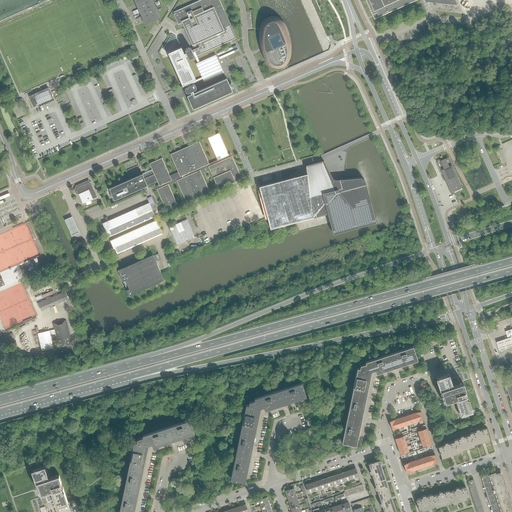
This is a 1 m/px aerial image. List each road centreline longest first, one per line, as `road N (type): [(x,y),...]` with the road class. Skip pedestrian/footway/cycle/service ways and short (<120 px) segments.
road 1 (trunk): [(131,376),(511,270)]
road 2 (trunk): [(511,261),(149,360)]
road 3 (trunk): [(131,376),(456,312)]
road 4 (trunk): [(435,249),(149,360)]
road 5 (tertiary): [(59,182),(324,65)]
road 6 (tertiary): [(416,159),(369,55),(356,50),(324,65)]
road 7 (trunk): [(149,360),(0,402)]
road 8 (secondary): [(456,312),(505,455)]
road 9 (secondary): [(511,446),(467,309)]
road 10 (tertiary): [(324,65),(343,63),(365,74),(404,164)]
road 11 (trunk): [(0,412),(131,376)]
road 12 (residential): [(389,447),(383,424),(390,391),(453,366)]
road 13 (residential): [(274,484),(389,447)]
